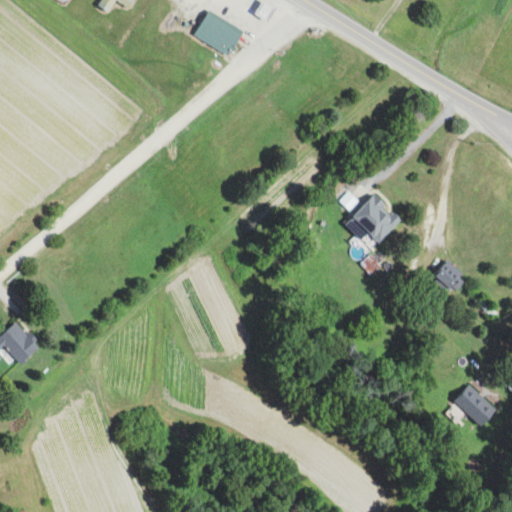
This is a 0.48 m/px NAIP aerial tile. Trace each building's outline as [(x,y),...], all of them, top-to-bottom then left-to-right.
[(97,0),(93,6),(104,13),(113,1),(124,10),(130,0),(97,0)] [(250,15),(261,22),(269,9),(258,2),(250,15)] [(191,35),(205,12),(238,32),(223,55),(191,35)] [(333,202),(345,190),(357,202),(369,190),(397,218),(374,241),(364,231),(355,239),(339,223),(347,215),(333,202)] [(356,264),(368,254),(379,267),(368,277),(356,264)] [(426,277),(442,260),(458,274),(455,278),(459,282),(451,291),(447,287),(434,301),(424,292),(432,283),(426,277)] [(344,271),(350,264),(359,272),(353,279),(344,271)] [(469,301),(478,291),(499,309),(490,320),(469,301)] [(402,317),(412,305),(427,318),(417,329),(402,317)] [(0,350),(4,347),(21,365),(40,348),(16,321),(0,336),(0,350)] [(448,402),(465,384),(493,412),(475,429),(448,402)]
